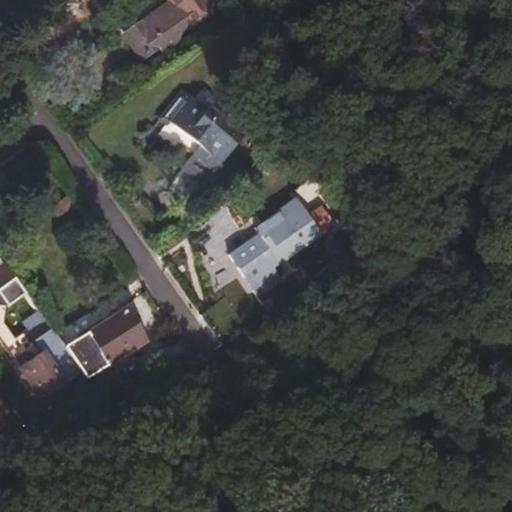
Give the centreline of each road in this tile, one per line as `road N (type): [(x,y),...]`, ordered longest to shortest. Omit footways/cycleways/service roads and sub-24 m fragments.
road 1 (track): [(511,76),(474,112),(457,173),(376,245),(215,373),(123,405),(0,485)]
road 2 (residential): [(33,115),(215,373)]
